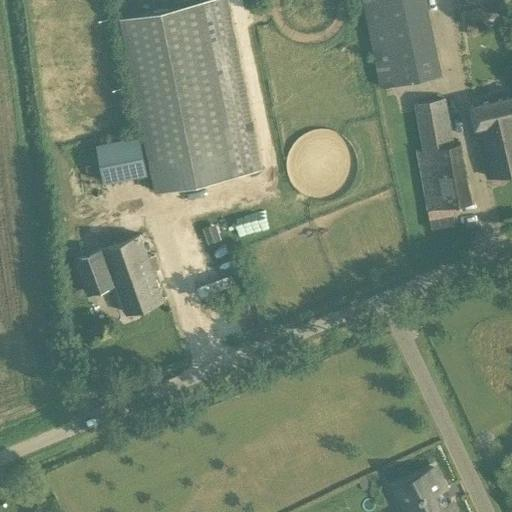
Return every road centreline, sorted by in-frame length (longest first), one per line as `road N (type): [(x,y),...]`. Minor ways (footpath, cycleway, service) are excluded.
road 1 (unclassified): [(0,457),(384,298)]
road 2 (unclassified): [(384,298),(487,511)]
road 3 (unclassified): [(384,298),(511,246)]
